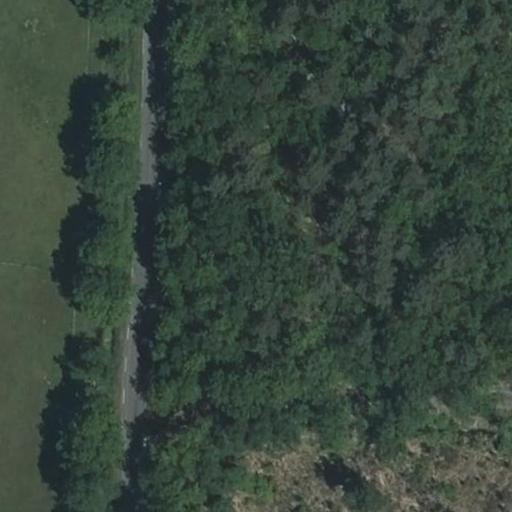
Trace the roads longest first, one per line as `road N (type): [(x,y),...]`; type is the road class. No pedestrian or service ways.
road 1 (tertiary): [(142,448),(164,0)]
road 2 (unclassified): [(142,448),(270,420),(511,412)]
